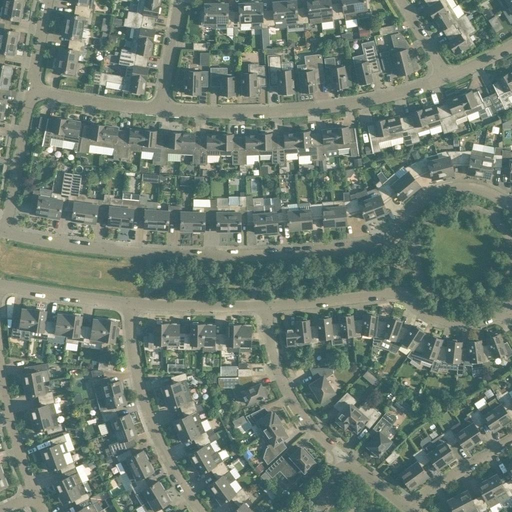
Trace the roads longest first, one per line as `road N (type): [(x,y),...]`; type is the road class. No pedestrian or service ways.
road 1 (residential): [(511,202),(465,185),(439,187),(364,243),(236,253),(80,246),(4,233)]
road 2 (residential): [(446,76),(369,100),(257,112),(160,110)]
road 3 (residential): [(263,306),(395,294),(454,321),(505,309)]
road 4 (residential): [(205,511),(169,464),(134,389),(129,302)]
road 5 (residential): [(338,455),(284,406),(270,371),(263,306)]
road 6 (residential): [(30,90),(4,233)]
road 7 (residential): [(34,493),(13,436),(0,361)]
road 8 (residential): [(129,302),(263,306)]
road 9 (residential): [(398,504),(511,436)]
road 10 (residential): [(160,110),(30,90)]
road 11 (residential): [(0,283),(129,302)]
